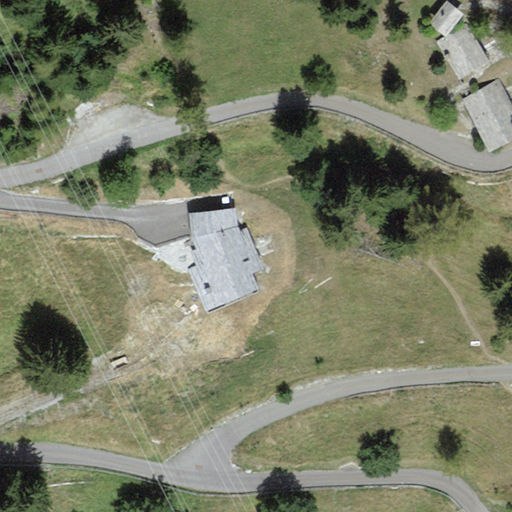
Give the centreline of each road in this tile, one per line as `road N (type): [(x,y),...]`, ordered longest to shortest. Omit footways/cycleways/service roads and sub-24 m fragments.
road 1 (track): [(0,184),(292,104),(325,103),(494,167),(511,164)]
road 2 (residential): [(200,475),(220,444),(333,391),(511,378)]
road 3 (residential): [(475,511),(466,498),(430,483),(200,475)]
road 4 (residential): [(200,475),(76,455)]
